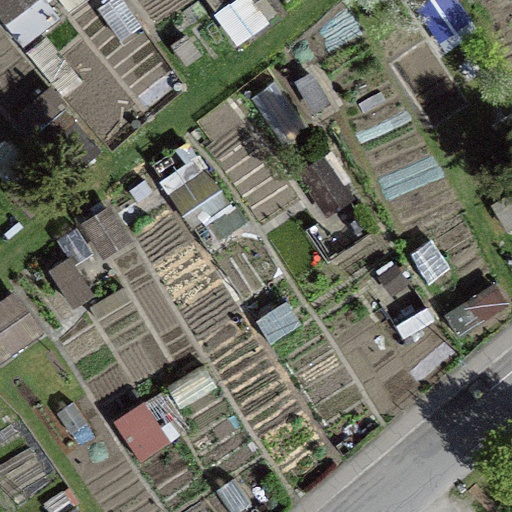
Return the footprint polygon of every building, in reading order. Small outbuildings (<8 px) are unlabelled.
[(0,0),(0,19),(23,50),(60,22),(47,5),(54,0),(57,0),(69,14),(86,0),(0,0)] [(109,0),(97,10),(123,45),(145,29),(123,0),(109,0)] [(237,50),(270,25),(250,0),(240,0),(214,20),(237,50)] [(458,0),(410,0),(447,56),(481,34),(458,0)] [(184,11),(193,23),(208,13),(199,1),(184,11)] [(68,103),(88,86),(48,38),(28,54),(68,103)] [(185,69),(202,58),(189,38),(172,49),(185,69)] [(294,84),(316,116),(332,105),(310,73),(294,84)] [(309,130),(275,80),(250,97),(284,147),(309,130)] [(102,155),(49,90),(13,120),(66,184),(102,155)] [(468,150),(457,126),(434,136),(445,160),(468,150)] [(151,170),(193,232),(209,221),(222,241),(247,224),(192,142),(151,170)] [(298,174),(327,222),(357,204),(327,156),(298,174)] [(509,233),(511,230),(511,175),(484,193),(509,233)] [(130,193),(138,204),(153,193),(145,182),(130,193)] [(109,207),(80,227),(104,263),(134,244),(109,207)] [(4,235),(9,240),(25,229),(20,223),(4,235)] [(78,267),(94,257),(78,231),(61,241),(78,267)] [(210,258),(223,278),(252,260),(239,240),(210,258)] [(410,258),(430,287),(452,272),(432,243),(410,258)] [(69,260),(49,273),(73,312),(93,300),(69,260)] [(375,274),(393,298),(409,285),(392,262),(375,274)] [(511,308),(495,284),(445,317),(462,341),(511,308)] [(0,303),(0,366),(1,368),(48,333),(17,291),(0,303)] [(253,317),(272,347),(302,328),(283,298),(253,317)] [(405,338),(437,321),(430,308),(398,326),(405,338)] [(167,383),(181,407),(215,388),(202,364),(167,383)] [(114,417),(141,459),(181,433),(154,392),(114,417)] [(74,431),(89,421),(74,399),(58,408),(74,431)] [(230,511),(236,511),(253,500),(234,474),(214,489),(230,511)] [(44,500),(51,511),(60,511),(79,501),(69,485),(44,500)]
